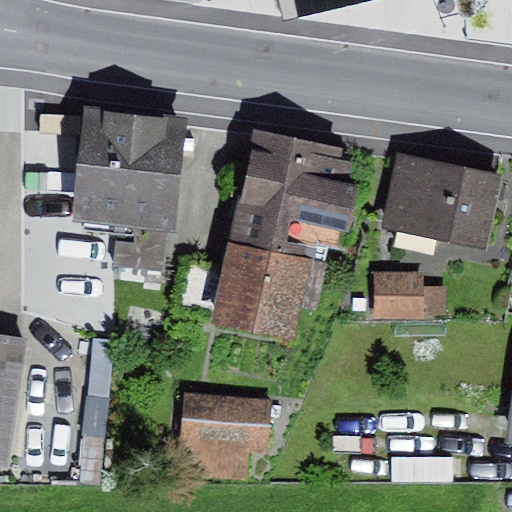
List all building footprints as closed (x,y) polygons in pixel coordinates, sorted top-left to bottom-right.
[(291,0),(296,23),(401,0),(291,0)] [(188,136),(91,128),(81,237),(179,245),(188,136)] [(365,162),(256,140),(219,323),(303,340),(319,264),(343,269),(365,162)] [(511,189),(405,164),(389,231),(496,256),(511,189)] [(390,268),(392,311),(459,308),(457,265),(390,268)] [(28,344),(0,340),(0,466),(16,468),(28,344)] [(275,400),(193,396),(188,474),(249,477),(250,447),(273,448),(275,400)]
